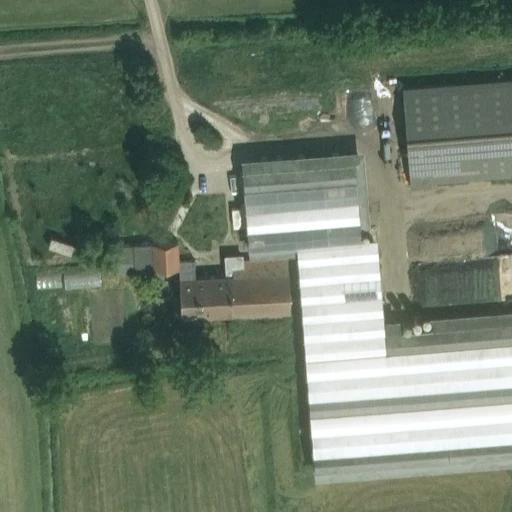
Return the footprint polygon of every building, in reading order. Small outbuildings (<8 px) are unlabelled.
[(511,86),(408,93),(415,186),(511,179),(511,86)] [(367,151),(239,159),(245,250),(303,246),(318,467),(511,453),(511,312),(388,320),(382,232),(372,233),(367,151)] [(511,300),(511,253),(503,254),(501,229),(430,234),(432,264),(454,262),(457,305),(511,300)] [(180,242),(150,243),(151,268),(181,267),(180,242)] [(182,319),(292,314),(289,254),(224,258),(225,275),(180,277),(182,319)]
